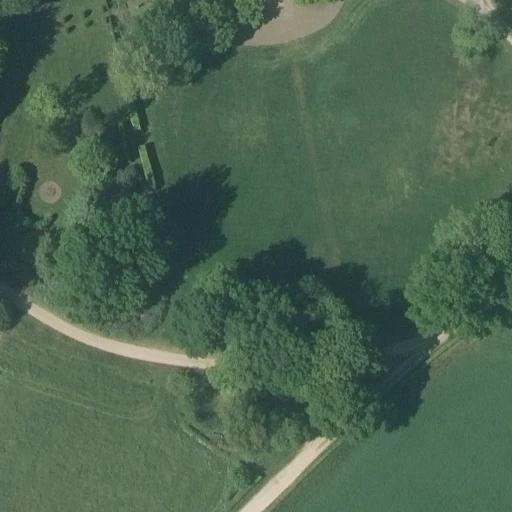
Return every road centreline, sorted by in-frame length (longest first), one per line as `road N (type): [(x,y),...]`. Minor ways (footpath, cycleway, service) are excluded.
road 1 (track): [(437,339),(252,370),(89,339),(0,291)]
road 2 (track): [(250,511),(437,339)]
